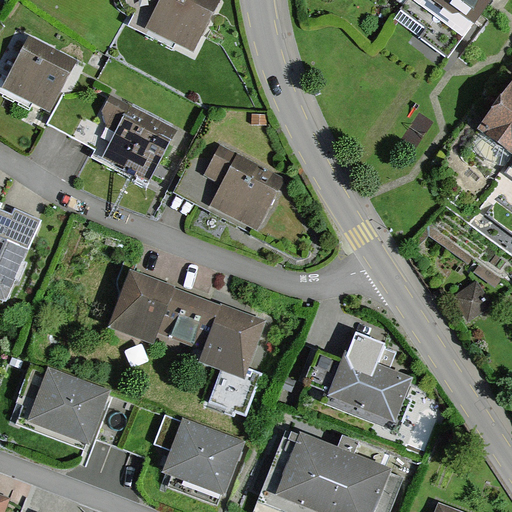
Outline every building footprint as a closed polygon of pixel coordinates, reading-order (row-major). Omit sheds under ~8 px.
[(194,58),(225,4),(217,0),(156,0),(141,27),(194,58)] [(493,0),(409,0),(407,4),(395,19),(449,60),(493,0)] [(77,67),(22,33),(0,69),(0,95),(43,122),(77,67)] [(511,87),(478,134),(511,157),(511,87)] [(85,145),(157,184),(182,138),(110,100),(85,145)] [(259,233),(288,184),(229,150),(200,200),(259,233)] [(0,212),(0,303),(4,306),(6,307),(44,224),(15,210),(12,218),(0,212)] [(269,324),(131,273),(109,333),(246,384),(269,324)] [(414,383),(347,357),(327,407),(395,433),(414,383)] [(111,393),(49,370),(27,428),(90,451),(111,393)] [(39,393),(28,389),(17,416),(28,420),(39,393)] [(247,445),(183,422),(162,478),(226,502),(247,445)] [(379,511),(395,469),(292,431),(261,511),(379,511)] [(0,511),(4,511),(9,501),(0,497),(0,511)]
